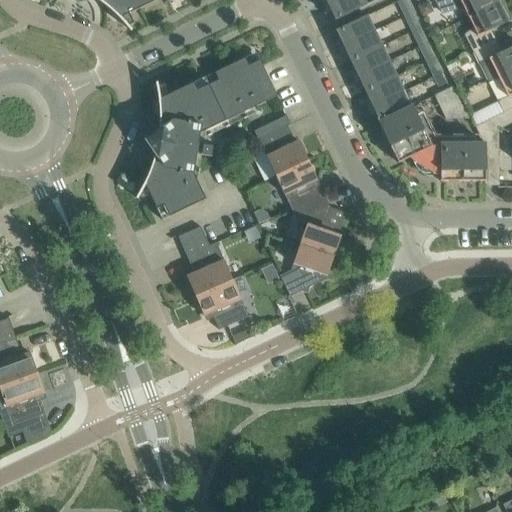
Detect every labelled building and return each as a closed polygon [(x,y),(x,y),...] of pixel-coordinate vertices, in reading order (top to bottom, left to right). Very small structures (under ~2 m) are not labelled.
[(97,0),(101,3),(106,6),(112,11),(117,16),(121,20),(126,25),(131,32),(132,31),(121,18),(155,2),(154,0),(97,0)] [(336,20),(354,11),(367,5),(364,0),(334,0),(322,6),(323,7),(325,15),(332,13),(336,22),(337,21),(336,20)] [(405,17),(414,13),(407,0),(401,0),(398,1),(405,17)] [(468,18),(501,1),(500,0),(434,0),(442,15),(463,8),(468,18)] [(473,53),(497,42),(491,31),(510,21),(511,21),(501,1),(468,18),(474,28),(464,35),(473,53)] [(421,28),(419,23),(414,13),(405,17),(413,32),(421,28)] [(338,49),(375,31),(368,16),(337,30),(337,29),(335,30),(339,38),(333,43),(338,49)] [(428,43),(423,33),(421,28),(413,32),(420,47),(428,43)] [(351,62),(382,46),(375,31),(338,49),(340,56),(347,55),(351,62)] [(499,78),(511,71),(511,47),(502,52),(497,42),(473,53),(488,83),(498,78),(499,78)] [(435,58),(433,53),(428,43),(420,47),(427,62),(435,58)] [(353,79),(390,62),(382,46),(351,62),(354,68),(348,73),(353,79)] [(200,134),(277,97),(260,60),(249,65),(246,58),(214,73),(218,81),(198,90),(195,83),(160,99),(158,83),(156,83),(157,90),(158,98),(159,106),(160,110),(160,117),(160,125),(159,131),(158,139),(160,139),(160,138),(164,139),(163,148),(159,148),(159,147),(157,147),(156,153),(154,159),(152,167),(149,173),(146,181),(143,187),(140,193),(136,198),(138,199),(145,186),(162,221),(206,200),(193,173),(196,155),(212,157),(213,147),(198,144),(200,134)] [(443,73),(438,63),(435,58),(427,62),(434,77),(443,73)] [(365,92),(397,77),(390,62),(353,79),(355,87),(362,85),(365,92)] [(504,113),(511,109),(511,71),(499,78),(498,78),(488,83),(498,103),(504,113)] [(443,73),(434,77),(439,87),(448,83),(443,73)] [(367,109),(404,92),(397,77),(365,92),(368,99),(363,103),(367,109)] [(468,93),(476,111),(496,101),(488,84),(468,93)] [(455,86),(434,96),(446,120),(470,120),(472,119),(455,86)] [(379,121),(411,106),(404,92),(367,109),(369,117),(376,115),(379,121)] [(398,164),(407,159),(432,147),(412,106),(411,106),(379,121),(378,122),(398,164)] [(502,128),(511,124),(511,109),(504,113),(495,117),(489,120),(499,127),(502,128)] [(258,140),(288,126),(291,125),(287,116),(269,125),(254,132),(258,140)] [(499,157),(499,127),(489,120),(475,127),(483,144),(486,144),(486,157),(499,157)] [(276,177),(308,161),(299,142),(293,144),(291,139),(293,138),(288,126),(258,140),(276,177)] [(486,182),(486,157),(486,144),(483,144),(440,144),(440,162),(440,182),(486,182)] [(322,199),(322,198),(317,187),(314,188),(312,183),(317,180),(308,161),(276,177),(293,213),(294,213),(304,208),(304,207),(322,199)] [(300,245),(334,257),(341,236),(335,235),(337,229),(340,230),(340,229),(325,224),(331,208),(325,197),(322,198),(322,199),(304,207),(304,208),(294,213),(299,223),(306,226),(300,245)] [(210,247),(210,246),(201,227),(190,232),(198,252),(210,247)] [(187,256),(198,252),(190,232),(178,237),(187,256)] [(200,295),(233,280),(217,243),(210,246),(210,247),(198,252),(187,256),(192,269),(194,268),(197,273),(187,277),(192,289),(197,288),(200,295)] [(291,271),(280,276),(290,297),(301,292),(307,294),(309,287),(321,282),(322,281),(319,280),(321,275),(327,277),(328,274),(333,271),(331,266),(334,257),(300,245),(291,271)] [(279,279),(272,265),(261,270),(268,284),(279,279)] [(249,317),(241,299),(233,280),(200,295),(203,302),(199,304),(204,316),(214,312),(216,317),(214,318),(219,330),(249,317)] [(0,321),(0,329),(4,342),(16,338),(9,318),(0,321)] [(16,338),(4,342),(0,343),(0,386),(33,375),(30,367),(35,366),(30,353),(20,357),(18,352),(21,351),(16,338)] [(0,386),(0,416),(4,428),(13,425),(43,414),(44,414),(39,401),(36,402),(35,397),(45,393),(40,381),(36,382),(33,375),(0,386)] [(511,511),(511,500),(503,505),(506,511),(511,511)]
